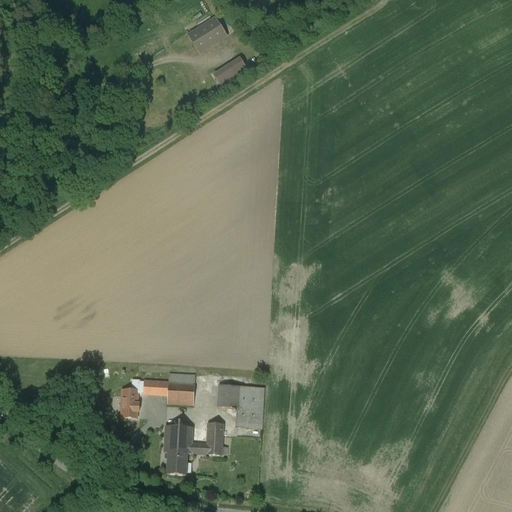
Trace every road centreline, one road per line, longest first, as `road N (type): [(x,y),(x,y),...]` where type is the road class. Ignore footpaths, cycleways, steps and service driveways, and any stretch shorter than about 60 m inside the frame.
road 1 (track): [(0,248),(385,0)]
road 2 (unclassified): [(0,414),(54,466),(230,511)]
